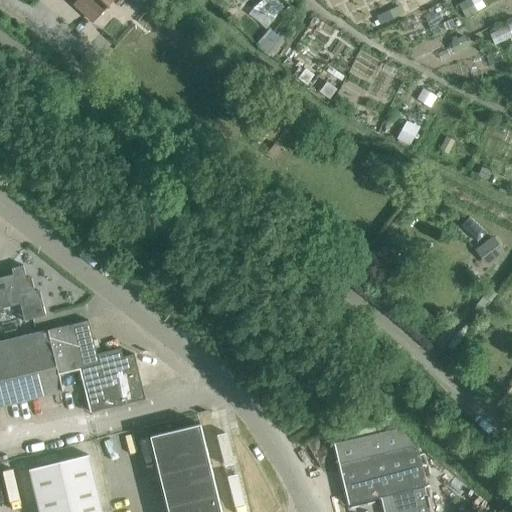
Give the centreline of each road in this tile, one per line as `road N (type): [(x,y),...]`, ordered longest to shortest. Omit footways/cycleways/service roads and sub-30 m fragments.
road 1 (residential): [(511,438),(333,281),(0,39)]
road 2 (unclassified): [(310,511),(272,434),(232,385),(0,203)]
